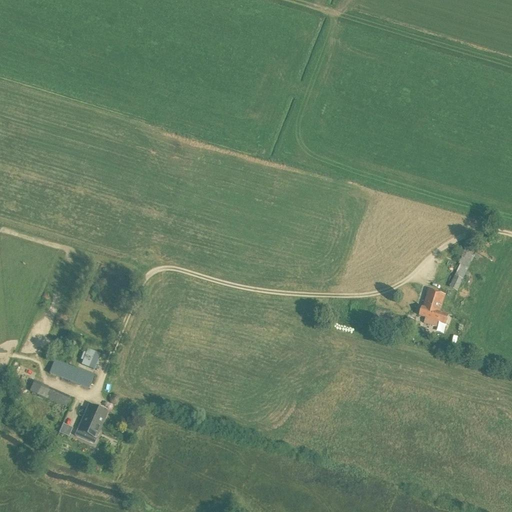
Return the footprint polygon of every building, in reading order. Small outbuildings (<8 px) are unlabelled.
[(479,247),(468,241),(453,280),(461,283),(479,247)] [(449,289),(457,293),(461,283),(453,280),(449,289)] [(420,316),(446,324),(448,316),(439,313),(445,296),(428,291),(423,308),(422,308),(420,316)] [(405,326),(412,328),(414,320),(407,318),(405,326)] [(99,355),(87,351),(82,365),(93,370),(99,355)] [(54,361),(49,374),(89,389),(93,376),(54,361)] [(23,373),(26,366),(18,363),(15,370),(23,373)] [(21,383),(7,394),(10,399),(25,388),(21,383)] [(66,409),(71,398),(38,384),(33,394),(66,409)] [(107,413),(89,405),(78,431),(96,439),(107,413)] [(61,430),(70,434),(72,428),(63,425),(61,430)] [(47,435),(49,441),(55,438),(52,432),(47,435)]
